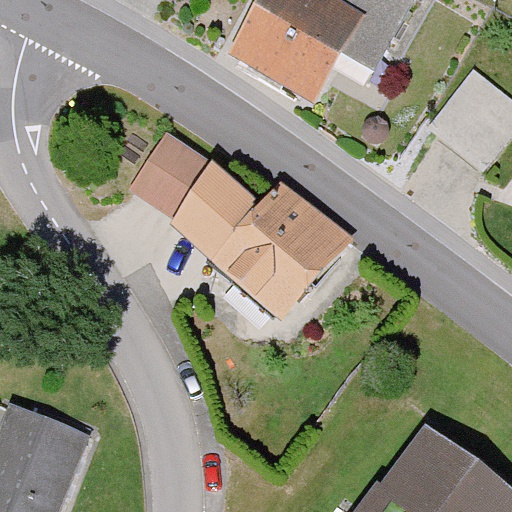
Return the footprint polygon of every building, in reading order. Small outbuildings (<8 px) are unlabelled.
[(249,0),(219,57),(323,114),(349,65),(381,82),(426,0),(249,0)] [(428,137),(486,179),(511,141),(511,110),(469,80),(428,137)] [(131,192),(188,231),(221,183),(163,144),(131,192)] [(216,273),(289,333),(355,253),(281,192),(268,208),(256,197),(213,250),(226,261),(216,273)] [(64,511),(90,446),(6,414),(0,429),(0,511),(64,511)] [(511,511),(511,497),(429,436),(371,511),(511,511)]
